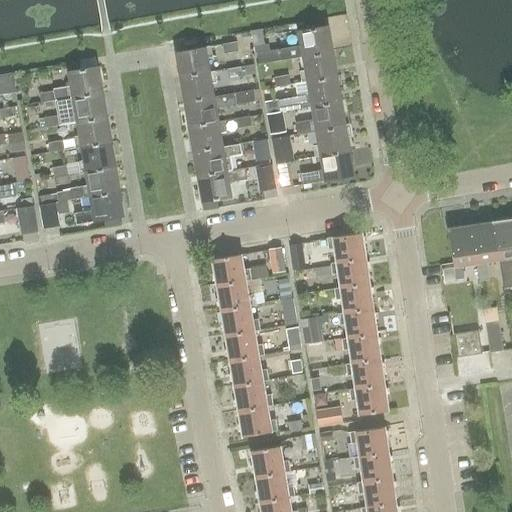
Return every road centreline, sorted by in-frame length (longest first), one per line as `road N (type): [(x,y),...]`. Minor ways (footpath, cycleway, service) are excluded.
road 1 (residential): [(142,246),(112,71),(161,63),(196,237)]
road 2 (residential): [(443,511),(398,199)]
road 3 (residential): [(222,511),(169,242)]
road 4 (residential): [(196,237),(398,199)]
road 5 (residential): [(398,199),(365,0)]
road 6 (residential): [(0,271),(142,246)]
